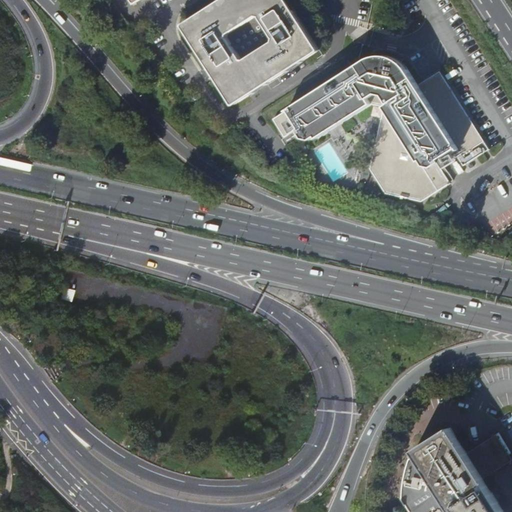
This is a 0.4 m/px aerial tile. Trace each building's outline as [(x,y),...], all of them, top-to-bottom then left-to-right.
[(320,50),(297,13),(297,12),(289,0),(222,0),(218,3),(218,2),(201,13),(201,14),(184,25),(208,62),(207,62),(218,79),(235,104),(252,93),(252,94),(269,83),(286,72),(304,61),(303,61),(320,50)] [(490,149),(441,71),(417,85),(407,71),(402,73),(398,67),(395,66),(395,63),(384,61),(383,64),(379,63),(374,67),(369,60),(274,118),(285,137),(293,132),(295,136),(301,133),(304,137),(312,139),(317,136),(318,138),(373,103),(385,106),(371,169),(386,193),(422,201),(451,183),(437,161),(455,150),(464,165),(478,157),(484,153),(489,150),(490,149)] [(511,415),(510,412),(502,416),(511,435),(511,415)] [(468,453),(451,427),(415,450),(417,454),(410,458),(409,462),(407,466),(406,470),(404,476),(403,482),(403,486),(402,490),(402,496),(401,500),(410,511),(505,511),(484,478),(468,453)] [(499,469),(511,460),(511,457),(497,434),(482,444),(468,453),(484,478),(499,469)]
